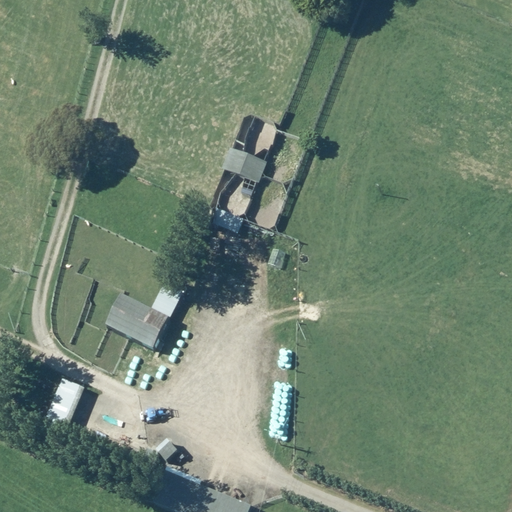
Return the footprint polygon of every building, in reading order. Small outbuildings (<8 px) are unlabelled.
[(231,152),(222,173),(259,188),(268,167),(231,152)] [(126,298),(110,328),(157,353),(188,296),(168,285),(153,313),(126,298)] [(63,445),(87,391),(65,381),(43,430),(41,435),(63,445)] [(178,456),(167,439),(155,447),(166,464),(178,456)] [(167,468),(152,505),(168,511),(254,511),(255,510),(202,487),(204,483),(167,468)]
